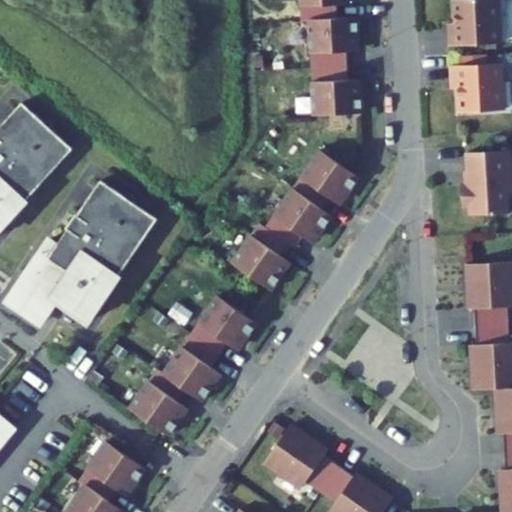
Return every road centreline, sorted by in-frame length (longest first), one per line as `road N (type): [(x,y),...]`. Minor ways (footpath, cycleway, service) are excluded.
road 1 (residential): [(275,377),(416,471),(442,469),(462,452),(458,410),(429,371),(412,179)]
road 2 (residential): [(412,179),(275,377)]
road 3 (residential): [(403,0),(412,179)]
road 4 (residential): [(275,377),(181,511)]
